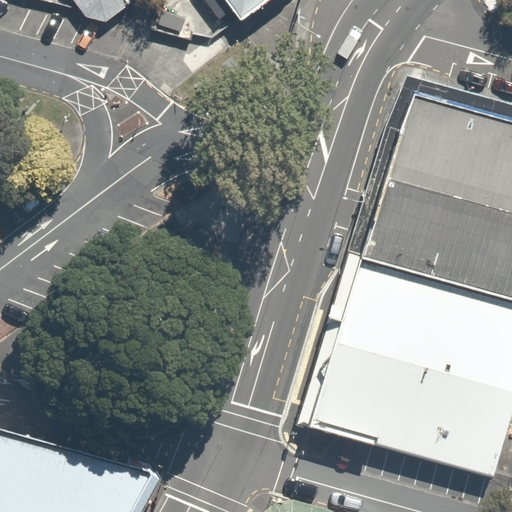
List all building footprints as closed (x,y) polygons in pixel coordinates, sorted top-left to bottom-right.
[(228,0),(239,14),(257,0),(75,0),(85,13),(108,19),(129,0),(228,0)] [(389,180),(511,212),(511,122),(415,96),(403,130),(389,180)] [(511,212),(389,180),(363,257),(511,300),(511,212)] [(511,411),(511,300),(363,257),(309,428),(494,477),(511,411)] [(0,511),(134,511),(155,475),(144,458),(123,452),(120,463),(0,430),(0,511)]
